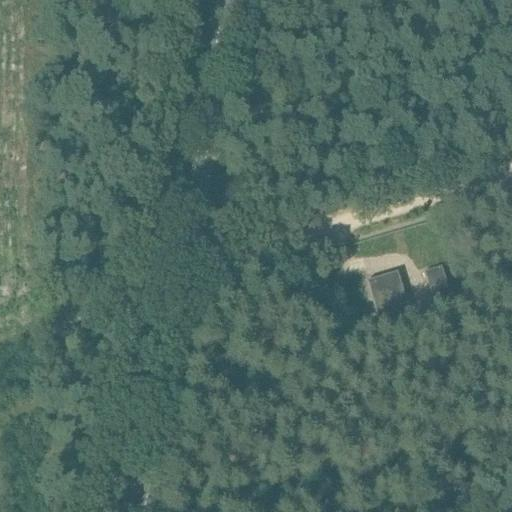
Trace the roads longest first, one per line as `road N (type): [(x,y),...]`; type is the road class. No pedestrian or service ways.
road 1 (unclassified): [(138,511),(227,0)]
road 2 (track): [(180,274),(511,175)]
road 3 (unknown): [(180,274),(0,335)]
